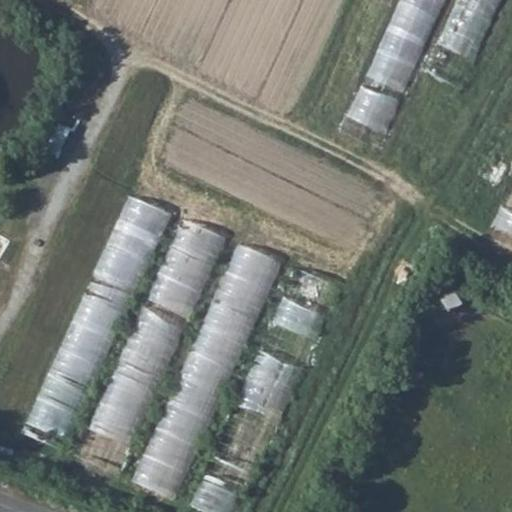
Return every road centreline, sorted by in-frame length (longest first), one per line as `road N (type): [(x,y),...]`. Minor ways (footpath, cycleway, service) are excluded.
road 1 (track): [(42,0),(398,180),(453,226),(511,253)]
road 2 (track): [(3,319),(133,47)]
